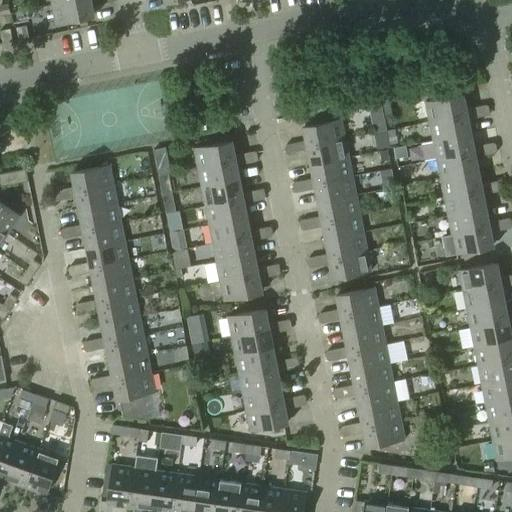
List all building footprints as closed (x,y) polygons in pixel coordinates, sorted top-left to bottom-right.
[(87,0),(74,0),(52,4),(56,24),(91,17),(87,0)] [(26,25),(16,27),(19,40),(29,38),(26,25)] [(10,28),(0,30),(3,43),(13,41),(10,28)] [(461,95),(426,102),(430,121),(465,114),(461,95)] [(486,105),(477,106),(479,117),(488,115),(490,112),(489,107),(486,105)] [(477,106),(467,108),(469,119),(479,117),(477,106)] [(465,114),(430,121),(433,140),(469,133),(465,114)] [(341,118),(305,125),(309,145),(344,138),(341,118)] [(469,133),(433,140),(437,159),(472,152),(469,133)] [(344,138),(309,145),(313,163),(348,156),(344,138)] [(229,140),(193,147),(198,167),(233,160),(229,140)] [(306,140),(295,142),(297,152),(308,150),(306,140)] [(286,144),(284,147),(285,152),(288,154),(297,152),(295,142),(286,144)] [(493,143),(485,145),(487,155),(495,153),(497,150),(496,145),(493,143)] [(485,145),(474,147),(476,157),(487,155),(485,145)] [(404,146),(393,148),(395,159),(406,157),(404,146)] [(254,151),(245,153),(247,163),(256,161),(258,158),(257,153),(254,151)] [(472,152),(437,159),(441,178),(476,171),(472,152)] [(245,153),(235,155),(236,165),(247,163),(245,153)] [(348,156),(313,163),(317,182),(352,175),(348,156)] [(167,160),(155,162),(157,172),(158,175),(170,173),(167,160)] [(233,160),(198,167),(201,186),(237,179),(233,160)] [(109,164),(74,171),(78,190),(113,184),(109,164)] [(25,168),(0,173),(0,186),(27,181),(25,168)] [(476,171),(441,178),(444,196),(480,190),(476,171)] [(352,175),(317,182),(320,201),(356,194),(352,175)] [(393,177),(381,180),(383,189),(394,187),(393,177)] [(313,178),(303,180),(305,189),(315,187),(313,178)] [(237,179),(201,186),(205,205),(240,198),(237,179)] [(294,182),(292,184),(293,189),(296,191),(305,189),(303,180),(294,182)] [(501,180),(492,182),(494,192),(503,190),(505,188),(504,182),(501,180)] [(492,182),(481,184),(483,194),(494,192),(492,182)] [(113,184),(78,190),(81,209),(116,203),(113,184)] [(74,187),(64,189),(66,198),(76,196),(74,187)] [(55,191),(53,193),(54,198),(57,200),(66,198),(64,189),(55,191)] [(261,189),(252,191),(254,200),(263,198),(265,196),(264,191),(261,189)] [(480,190),(444,196),(448,215),(483,208),(480,190)] [(252,191),(242,193),(244,202),(254,200),(252,191)] [(356,194),(320,201),(324,220),(360,213),(356,194)] [(240,198),(205,205),(209,224),(244,217),(240,198)] [(0,202),(0,228),(7,234),(19,216),(0,202)] [(116,203),(81,209),(85,228),(120,221),(116,203)] [(483,208),(448,215),(452,234),(487,227),(483,208)] [(360,213),(324,220),(328,239),(363,232),(360,213)] [(321,215),(310,217),(312,227),(323,225),(321,215)] [(244,217),(209,224),(213,243),(248,236),(244,217)] [(301,219),(299,222),(300,227),(303,229),(312,227),(310,217),(301,219)] [(508,218),(499,220),(501,230),(510,228),(511,225),(511,220),(508,218)] [(499,220),(489,222),(491,232),(501,230),(499,220)] [(120,221),(85,228),(89,247),(124,240),(120,221)] [(82,224),(71,227),(73,236),(84,234),(82,224)] [(269,226),(260,228),(262,238),(271,236),(273,233),(272,228),(269,226)] [(62,228),(60,231),(61,236),(64,238),(73,236),(71,227),(62,228)] [(487,227),(452,234),(456,254),(491,247),(487,227)] [(260,228),(249,230),(251,240),(262,238),(260,228)] [(363,232),(328,239),(332,257),(367,250),(363,232)] [(248,236),(213,243),(203,245),(206,263),(216,261),(216,262),(252,255),(248,236)] [(124,240),(89,247),(93,266),(128,259),(124,240)] [(367,250),(332,257),(336,278),(371,271),(367,250)] [(328,253),(318,255),(320,265),(330,263),(328,253)] [(252,255),(216,262),(220,280),(255,273),(252,255)] [(309,257),(307,261),(308,265),(311,266),(320,265),(318,255),(309,257)] [(128,259),(93,266),(96,285),(131,278),(128,259)] [(32,260),(25,270),(33,275),(40,265),(32,260)] [(89,262),(79,264),(81,274),(91,272),(89,262)] [(494,263),(459,270),(463,290),(498,283),(494,263)] [(69,266),(68,268),(69,274),(71,275),(81,274),(79,264),(69,266)] [(276,264),(267,266),(269,276),(278,274),(280,271),(279,266),(276,264)] [(267,266),(257,268),(259,278),(269,276),(267,266)] [(25,270),(18,281),(26,286),(33,275),(25,270)] [(255,273),(220,280),(224,300),(259,293),(255,273)] [(511,284),(510,275),(500,277),(502,287),(511,285),(511,284)] [(131,278),(96,285),(100,304),(135,297),(131,278)] [(498,283),(463,290),(466,308),(502,302),(498,283)] [(374,286),(339,293),(343,313),(378,306),(374,286)] [(9,294),(3,304),(10,309),(17,299),(9,294)] [(135,297),(100,304),(104,322),(139,315),(135,297)] [(97,300),(86,302),(88,311),(98,309),(97,300)] [(77,303),(75,306),(76,311),(79,313),(88,311),(86,302),(77,303)] [(502,302),(466,308),(470,327),(505,320),(502,302)] [(3,304),(0,307),(0,317),(3,320),(10,309),(3,304)] [(378,306),(343,313),(347,332),(382,325),(378,306)] [(262,309),(227,316),(231,336),(266,329),(262,309)] [(339,309),(329,311),(331,320),(341,318),(339,309)] [(320,312),(318,315),(319,320),(322,322),(331,320),(329,311),(320,312)] [(201,313),(189,315),(194,343),(195,343),(207,341),(201,313)] [(139,315),(104,322),(108,341),(143,334),(139,315)] [(288,320),(279,322),(281,331),(289,330),(291,327),(290,322),(288,320)] [(505,320),(470,327),(474,346),(509,339),(505,320)] [(279,322),(268,324),(270,333),(281,331),(279,322)] [(382,325),(347,332),(350,350),(386,343),(382,325)] [(266,329),(231,336),(235,354),(270,347),(266,329)] [(143,334),(108,341),(111,360),(146,353),(143,334)] [(104,337),(94,339),(95,349),(106,347),(104,337)] [(84,341),(83,344),(84,349),(86,351),(95,349),(94,339),(84,341)] [(511,354),(509,339),(474,346),(478,365),(511,358),(511,354)] [(198,361),(210,359),(207,341),(195,343),(198,361)] [(386,343),(350,350),(354,370),(389,363),(386,343)] [(347,346),(337,348),(338,358),(349,356),(347,346)] [(270,347),(235,354),(239,373),(274,366),(270,347)] [(327,350),(326,353),(327,358),(329,360),(338,358),(337,348),(327,350)] [(146,353),(111,360),(115,379),(150,372),(146,353)] [(295,357),(286,358),(288,368),(297,367),(299,364),(298,359),(295,357)] [(286,358),(275,361),(277,370),(288,368),(286,358)] [(511,358),(478,365),(481,384),(511,378),(511,358)] [(389,363),(354,370),(358,388),(393,381),(389,363)] [(274,366),(239,373),(242,392),(278,385),(274,366)] [(150,372),(115,379),(123,416),(149,419),(144,394),(154,392),(150,372)] [(111,374),(101,376),(103,386),(113,384),(111,374)] [(92,378),(90,381),(91,386),(94,388),(103,386),(101,376),(92,378)] [(511,378),(481,384),(485,403),(511,397),(511,378)] [(393,381),(358,388),(362,407),(397,400),(393,381)] [(354,384),(344,386),(346,396),(356,394),(354,384)] [(278,385),(242,392),(246,411),(281,404),(278,385)] [(335,388),(333,391),(334,396),(337,398),(346,396),(344,386),(335,388)] [(22,389),(19,397),(33,401),(35,394),(22,389)] [(35,394),(33,401),(46,406),(49,398),(35,394)] [(302,394),(294,396),(295,406),(304,404),(306,401),(305,396),(302,394)] [(294,396),(283,398),(285,408),(295,406),(294,396)] [(511,397),(485,403),(489,422),(511,417),(511,397)] [(397,400),(362,407),(365,426),(401,419),(397,400)] [(56,401),(53,409),(66,413),(69,406),(56,401)] [(281,404),(246,411),(250,431),(285,424),(281,404)] [(511,417),(489,422),(492,440),(511,436),(511,417)] [(401,419),(365,426),(369,446),(388,442),(405,439),(401,419)] [(362,422),(352,424),(353,433),(364,431),(362,422)] [(0,478),(4,480),(18,441),(7,437),(11,426),(2,423),(0,428),(0,478)] [(342,426),(341,428),(342,433),(344,435),(353,433),(352,424),(342,426)] [(126,426),(125,434),(139,436),(140,428),(126,426)] [(140,428),(139,436),(152,438),(153,430),(140,428)] [(169,432),(168,440),(182,442),(183,434),(169,432)] [(183,434),(182,442),(195,444),(196,436),(183,434)] [(511,436),(492,440),(496,460),(511,456),(511,436)] [(211,438),(210,446),(224,448),(225,440),(211,438)] [(18,441),(4,480),(25,487),(39,449),(18,441)] [(233,442),(232,449),(246,451),(247,444),(233,442)] [(247,444),(246,451),(259,453),(261,446),(247,444)] [(276,448),(274,456),(288,458),(290,450),(276,448)] [(39,449),(25,487),(40,493),(41,490),(47,492),(60,456),(39,449)] [(290,450),(289,462),(290,463),(292,463),(300,464),(302,452),(290,450)] [(112,463),(106,501),(113,502),(112,505),(128,508),(134,466),(112,463)] [(378,463),(377,471),(391,473),(392,465),(378,463)] [(392,465),(391,473),(405,475),(406,467),(392,465)] [(134,466),(128,508),(150,511),(156,469),(134,466)] [(156,469),(150,511),(157,511),(171,511),(177,473),(156,469)] [(421,469),(420,477),(434,479),(435,471),(421,469)] [(435,471),(434,479),(448,481),(449,473),(435,471)] [(177,473),(171,511),(193,511),(198,476),(177,473)] [(464,475),(463,483),(477,485),(478,477),(464,475)] [(198,476),(193,511),(214,511),(220,479),(198,476)] [(478,477),(477,485),(491,487),(492,479),(478,477)] [(220,479),(214,511),(237,511),(242,482),(220,479)] [(242,482),(237,511),(258,511),(263,485),(242,482)] [(263,485),(258,511),(280,511),(284,488),(263,485)] [(284,488),(280,511),(303,511),(306,492),(284,488)] [(364,500),(362,511),(385,511),(387,504),(364,500)]
